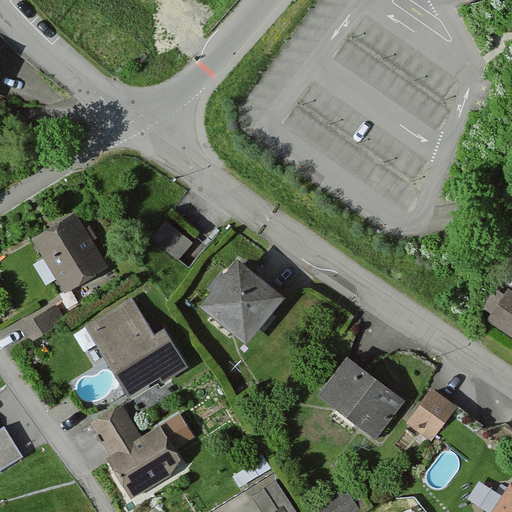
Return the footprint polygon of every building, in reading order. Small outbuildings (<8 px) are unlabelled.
[(105,269),(72,216),(31,241),(65,295),(105,269)] [(167,218),(151,237),(177,258),(193,239),(167,218)] [(284,299),(237,264),(228,276),(222,272),(208,290),(213,294),(200,311),(248,347),(284,299)] [(488,322),(511,336),(511,294),(509,293),(506,298),(495,291),(483,313),(490,318),(488,322)] [(176,372),(131,302),(107,317),(112,324),(91,337),(131,400),(176,372)] [(62,325),(53,310),(21,329),(29,344),(62,325)] [(402,403),(345,361),(317,398),(374,441),(402,403)] [(455,409),(430,394),(408,430),(432,445),(455,409)] [(178,418),(140,442),(119,409),(90,428),(110,459),(107,461),(132,501),(183,470),(171,451),(191,439),(178,418)] [(0,463),(14,455),(1,432),(0,432),(0,463)] [(252,501),(259,511),(291,511),(273,486),(252,501)] [(511,511),(511,486),(494,511),(511,511)]
